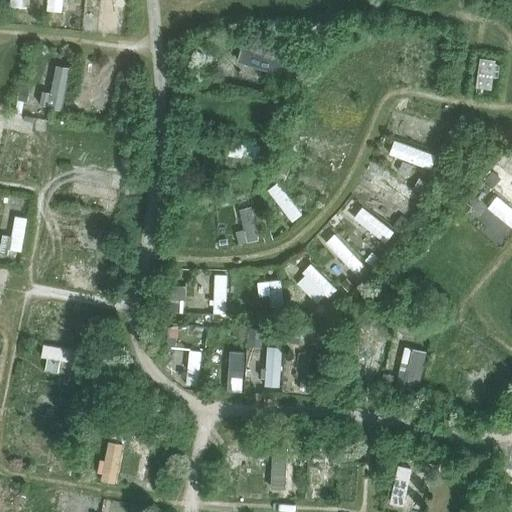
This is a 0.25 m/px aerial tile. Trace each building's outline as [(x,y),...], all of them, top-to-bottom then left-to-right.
[(10,0),(11,8),(30,8),(30,0),(10,0)] [(48,0),(47,10),(62,11),(63,0),(48,0)] [(87,0),(86,13),(99,14),(100,0),(87,0)] [(126,8),(127,0),(115,0),(114,7),(126,8)] [(202,0),(203,16),(220,15),(219,0),(202,0)] [(421,45),(422,36),(408,35),(408,44),(421,45)] [(285,58),(242,45),(238,60),(245,63),(244,65),(253,68),(253,65),(280,73),(285,58)] [(420,86),(422,49),(409,48),(406,85),(420,86)] [(0,88),(9,91),(16,59),(3,56),(0,70),(0,88)] [(301,60),(288,57),(284,72),(296,76),(301,60)] [(480,59),(477,89),(492,91),(496,61),(480,59)] [(29,60),(27,74),(42,75),(43,61),(29,60)] [(62,109),(71,67),(57,64),(51,91),(43,90),(40,104),(62,109)] [(103,113),(110,87),(97,84),(95,95),(90,94),(88,102),(93,103),(91,110),(103,113)] [(30,88),(20,87),(16,112),(22,113),(24,101),(28,101),(30,88)] [(263,118),(269,101),(235,88),(229,105),(263,118)] [(81,112),(84,104),(72,100),(69,108),(81,112)] [(448,114),(407,101),(403,114),(446,127),(448,122),(446,121),(448,114)] [(11,110),(0,108),(0,121),(8,123),(9,122),(13,123),(15,112),(10,111),(11,110)] [(34,122),(36,112),(27,110),(25,120),(34,122)] [(22,128),(25,114),(15,112),(12,126),(22,128)] [(228,115),(226,131),(245,134),(247,118),(228,115)] [(344,150),(349,136),(307,121),(302,135),(344,150)] [(61,125),(62,144),(74,144),(73,124),(61,125)] [(75,139),(117,146),(119,133),(78,126),(75,139)] [(21,131),(9,129),(3,166),(15,168),(19,146),(27,147),(28,139),(20,137),(21,131)] [(453,137),(438,132),(433,149),(448,153),(453,137)] [(298,150),(301,141),(291,138),(288,147),(298,150)] [(189,154),(208,155),(209,139),(190,139),(189,154)] [(437,154),(395,139),(390,153),(431,169),(437,154)] [(261,145),(228,141),(227,154),(234,155),(233,164),(246,166),(248,158),(259,159),(261,145)] [(287,149),(282,162),(293,166),(298,154),(287,149)] [(123,174),(126,158),(114,155),(111,172),(123,174)] [(511,158),(508,155),(499,166),(511,176),(511,158)] [(410,175),(414,164),(403,160),(399,171),(410,175)] [(332,172),(303,161),(299,172),(327,184),(332,172)] [(285,181),(290,168),(281,164),(275,177),(285,181)] [(113,175),(74,169),(71,183),(111,190),(113,175)] [(416,195),(377,169),(369,181),(408,208),(416,195)] [(494,188),(502,178),(493,170),(485,180),(494,188)] [(122,176),(115,175),(113,189),(120,190),(122,176)] [(430,183),(420,177),(413,189),(424,195),(430,183)] [(303,213),(278,181),(268,189),(293,221),(303,213)] [(467,195),(478,202),(488,188),(477,181),(467,195)] [(233,204),(248,203),(246,188),(232,190),(233,204)] [(3,189),(0,207),(0,216),(8,218),(10,205),(24,207),(26,193),(3,189)] [(511,226),(511,207),(495,194),(487,204),(489,205),(488,207),(511,226)] [(467,214),(474,206),(464,198),(457,206),(467,214)] [(120,201),(108,199),(106,210),(118,212),(120,201)] [(260,239),(252,205),(240,208),(245,229),(236,231),(239,244),(260,239)] [(395,231),(363,205),(353,217),(386,242),(395,231)] [(487,233),(497,222),(478,205),(469,215),(487,233)] [(108,231),(110,215),(63,208),(61,224),(108,231)] [(410,220),(402,213),(392,226),(400,233),(410,220)] [(21,251),(28,217),(15,215),(11,235),(2,233),(0,245),(0,253),(9,255),(10,248),(21,251)] [(480,259),(491,247),(466,224),(455,236),(480,259)] [(275,240),(272,228),(263,231),(265,242),(275,240)] [(371,270),(335,232),(326,241),(362,279),(371,270)] [(107,256),(64,248),(63,251),(58,250),(56,262),(61,263),(61,264),(91,270),(90,277),(103,280),(107,256)] [(379,257),(372,251),(365,259),(372,265),(379,257)] [(334,258),(324,266),(334,279),(344,271),(334,258)] [(453,289),(462,283),(449,260),(439,266),(453,289)] [(337,288),(311,262),(302,271),(305,274),(297,282),(318,302),(326,294),(329,297),(337,288)] [(9,273),(0,271),(0,284),(7,286),(9,273)] [(227,313),(228,274),(215,273),(214,299),(210,299),(210,304),(214,304),(213,313),(227,313)] [(355,285),(347,277),(341,282),(349,291),(355,285)] [(285,305),(281,278),(257,281),(259,296),(262,296),(264,308),(285,305)] [(296,281),(284,282),(286,298),(298,297),(296,281)] [(209,301),(208,284),(195,284),(195,301),(209,301)] [(186,300),(186,285),(170,285),(170,300),(186,300)] [(511,291),(507,286),(496,297),(511,312),(511,291)] [(330,310),(322,303),(313,312),(321,320),(330,310)] [(243,315),(242,304),(231,305),(232,316),(243,315)] [(89,311),(50,305),(48,317),(76,321),(74,330),(86,332),(86,328),(94,329),(97,309),(89,308),(89,311)] [(246,336),(247,326),(232,325),(232,336),(246,336)] [(263,327),(250,326),(250,332),(249,332),(248,346),(262,346),(263,327)] [(69,339),(70,331),(48,328),(47,337),(69,339)] [(300,344),(301,330),(289,329),(288,342),(300,344)] [(81,340),(74,339),(72,346),(80,347),(81,340)] [(388,342),(375,340),(367,376),(380,379),(388,342)] [(80,350),(43,344),(41,357),(47,358),(45,371),(58,373),(60,360),(77,363),(80,350)] [(280,386),(283,346),(268,345),(266,367),(262,367),(261,377),(265,378),(265,385),(280,386)] [(419,391),(428,350),(405,346),(396,387),(419,391)] [(199,386),(202,350),(190,349),(188,371),(180,370),(179,377),(187,377),(186,385),(199,386)] [(243,391),(245,350),(230,349),(228,390),(243,391)] [(319,394),(325,352),(311,350),(309,365),(305,365),(304,370),(308,370),(307,380),(301,380),(300,390),(307,391),(307,392),(319,394)] [(171,361),(163,352),(156,358),(164,367),(171,361)] [(355,377),(359,361),(347,358),(344,375),(355,377)] [(487,415),(505,375),(493,370),(485,388),(476,384),(471,398),(480,402),(476,410),(487,415)] [(82,388),(84,373),(71,371),(68,385),(82,388)] [(392,389),(395,375),(385,373),(382,387),(392,389)] [(79,389),(39,382),(37,393),(63,399),(63,402),(68,403),(69,400),(76,401),(79,389)] [(476,401),(463,395),(459,405),(471,410),(476,401)] [(111,405),(95,402),(91,426),(107,429),(108,423),(114,424),(115,414),(110,413),(111,405)] [(74,425),(76,418),(63,415),(61,423),(74,425)] [(65,427),(21,420),(18,434),(47,439),(46,445),(60,448),(61,442),(62,442),(65,427)] [(129,434),(125,449),(140,453),(144,439),(129,434)] [(117,484),(125,443),(110,440),(106,460),(101,459),(99,473),(104,474),(103,481),(117,484)] [(308,454),(308,443),(295,443),(295,453),(308,454)] [(267,458),(268,447),(253,446),(252,457),(267,458)] [(286,488),(288,447),(273,446),(271,487),(286,488)] [(156,485),(164,450),(151,447),(144,482),(156,485)] [(243,450),(230,449),(226,485),(239,487),(240,480),(243,481),(244,477),(240,476),(243,450)] [(347,460),(348,450),(335,449),(334,459),(347,460)] [(323,488),(325,451),(312,450),(310,487),(323,488)] [(50,455),(49,470),(64,472),(65,457),(50,455)] [(404,506),(413,468),(399,465),(390,503),(404,506)] [(511,488),(511,469),(506,468),(500,484),(511,488)] [(154,493),(156,485),(147,483),(145,491),(154,493)] [(439,484),(430,511),(432,511),(442,511),(450,487),(439,484)] [(95,506),(96,494),(72,493),(72,505),(95,506)] [(16,511),(19,502),(6,500),(4,511),(16,511)]
